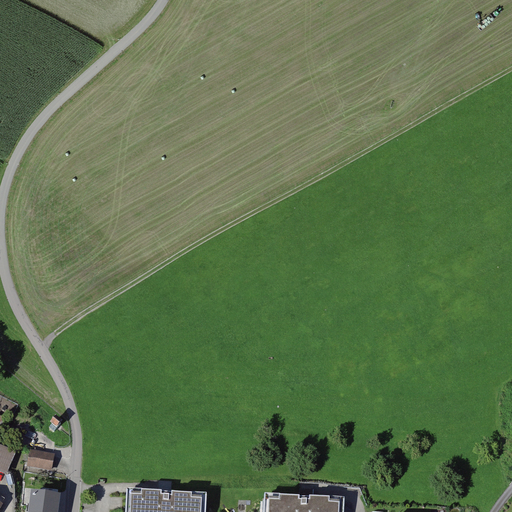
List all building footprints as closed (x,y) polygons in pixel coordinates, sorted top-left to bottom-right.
[(17,454),(0,447),(0,472),(8,476),(17,454)] [(55,457),(31,454),(29,470),(53,473),(55,457)] [(54,511),(57,496),(33,494),(30,511),(54,511)] [(205,511),(207,498),(127,494),(125,511),(205,511)] [(343,511),(344,504),(268,501),(267,511),(343,511)]
